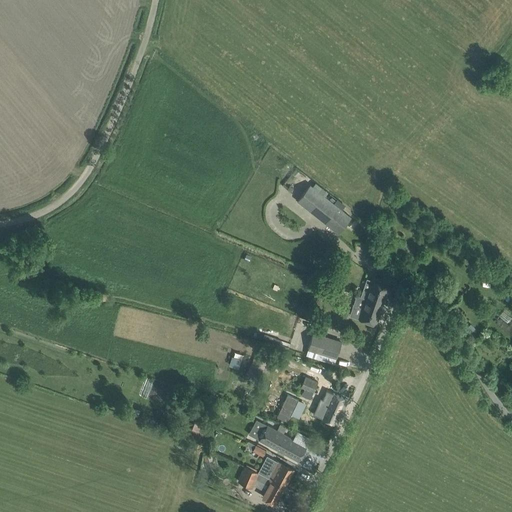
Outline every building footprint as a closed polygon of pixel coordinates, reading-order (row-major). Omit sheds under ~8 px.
[(310,185),(298,201),(338,233),(350,217),(310,185)] [(383,304),(390,283),(372,277),(366,295),(372,296),(371,300),(372,300),(373,299),(376,300),(375,301),(383,304)] [(376,325),(377,321),(383,304),(375,301),(376,300),(373,299),(372,300),(371,300),(372,296),(366,295),(358,319),(376,325)] [(336,357),(341,342),(312,333),(308,348),(336,357)] [(266,378),(272,362),(254,355),(248,370),(266,378)] [(313,391),(317,382),(304,376),(300,386),(304,388),(313,391)] [(347,400),(338,396),(332,393),(328,402),(325,401),(323,405),(321,404),(315,415),(336,425),(347,400)] [(306,446),(297,441),(263,423),(255,437),(276,448),(276,449),(299,461),(306,446)] [(255,445),(253,450),(263,456),(266,450),(255,445)] [(211,453),(203,455),(205,461),(212,459),(211,453)] [(294,470),(285,465),(277,461),(268,477),(253,470),(285,487),(294,470)] [(262,497),(267,499),(276,504),(285,487),(253,470),(244,465),(243,466),(239,464),(236,469),(241,472),(237,480),(252,487),(256,478),(269,485),(262,497)]
